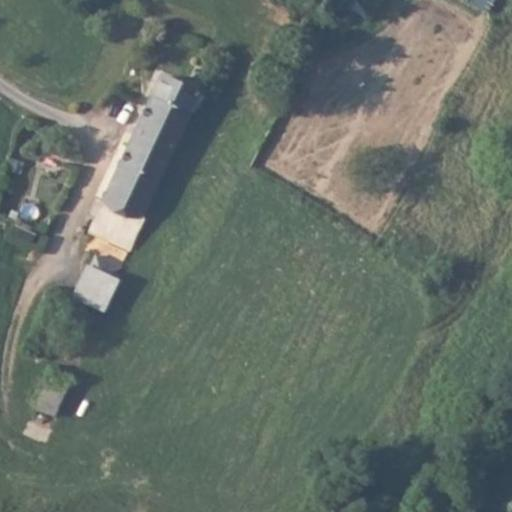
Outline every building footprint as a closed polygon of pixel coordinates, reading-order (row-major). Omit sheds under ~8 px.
[(365,0),(359,0),(338,41),(359,53),(381,9),(365,0)] [(473,14),(462,38),(476,44),(487,21),(473,14)] [(160,102),(103,216),(141,233),(196,121),(160,102)] [(141,233),(103,216),(86,252),(124,269),(141,233)] [(83,284),(68,311),(105,327),(121,299),(114,296),(120,282),(92,271),(86,285),(83,284)] [(45,386),(30,425),(51,433),(67,395),(45,386)]
